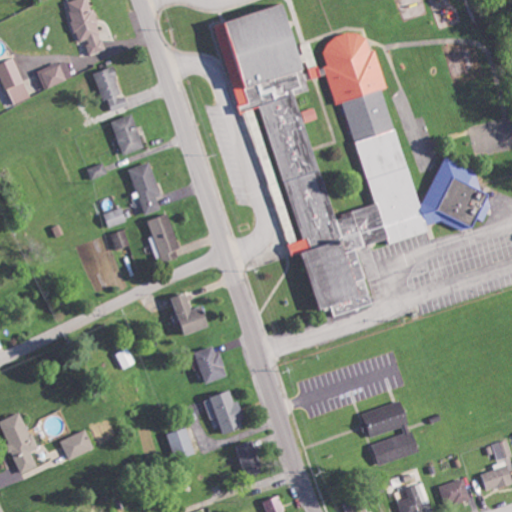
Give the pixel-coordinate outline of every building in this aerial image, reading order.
[(91,55),(107,49),(89,0),(72,0),(66,2),(80,41),(85,39),(91,55)] [(218,23),(242,113),(260,108),(267,109),(302,240),(291,243),(294,255),(297,254),(308,257),(322,310),(334,307),(336,315),(375,304),(360,249),(426,231),(374,36),(352,32),(330,38),(328,48),(371,206),(334,216),(308,121),(318,118),(315,107),(302,111),(297,94),(313,90),(304,56),(315,58),(312,44),(301,42),(290,4),(218,23)] [(16,103),(32,96),(14,57),(0,63),(0,76),(6,89),(9,88),(16,103)] [(74,76),(66,59),(41,71),(48,88),(74,76)] [(311,69),(314,78),(326,74),(324,65),(311,69)] [(96,73),(110,111),(129,105),(125,94),(124,95),(113,66),(96,73)] [(112,121),(125,155),(146,147),(138,127),(139,126),(134,113),(112,121)] [(482,171),(448,156),(423,213),(472,235),(479,218),(485,221),(492,204),(487,201),(491,193),(476,186),(482,171)] [(131,169),(147,214),(163,209),(158,196),(163,194),(151,161),(131,169)] [(108,174),(105,163),(89,168),(93,178),(108,174)] [(105,213),(109,227),(128,220),(123,206),(105,213)] [(150,220),(155,236),(151,237),(160,264),(180,258),(177,250),(182,248),(171,213),(150,220)] [(131,245),(124,229),(111,234),(117,250),(131,245)] [(187,334),(211,326),(204,305),(193,309),(187,292),(174,297),(187,334)] [(218,345),(197,351),(207,383),(228,376),(218,345)] [(117,353),(125,369),(137,363),(130,347),(117,353)] [(225,434),(248,426),(239,400),(235,402),(231,390),(212,397),(225,434)] [(364,413),(372,436),(411,422),(402,399),(364,413)] [(0,422),(21,473),(38,466),(32,450),(38,448),(22,411),(0,420),(0,422)] [(177,459),(197,452),(188,427),(168,434),(177,459)] [(61,440),(70,459),(95,448),(87,429),(61,440)] [(380,465),(421,450),(413,429),(372,444),(380,465)] [(494,443),(499,459),(511,455),(511,453),(508,439),(494,443)] [(246,477),(263,473),(255,440),(238,444),(246,477)] [(488,489),(511,484),(511,470),(511,466),(484,472),(488,489)] [(440,486),(447,507),(472,498),(465,477),(440,486)] [(402,511),(427,511),(425,504),(430,502),(424,482),(406,488),(409,497),(398,501),(402,511)] [(263,501),(265,511),(268,511),(275,511),(281,511),(286,511),(282,496),(263,501)]
